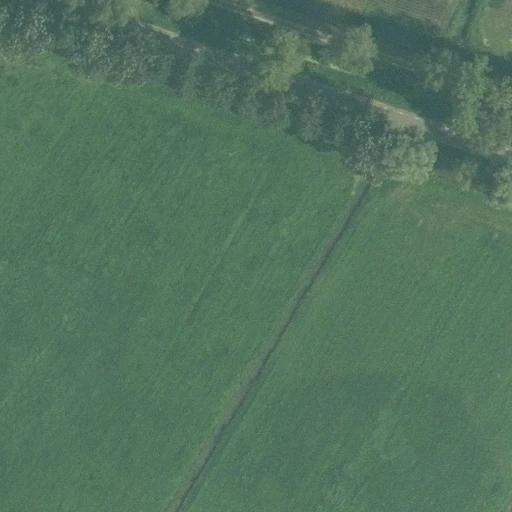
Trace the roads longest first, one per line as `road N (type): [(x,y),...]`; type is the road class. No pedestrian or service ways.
road 1 (tertiary): [(511,158),(41,0)]
road 2 (track): [(229,0),(511,97)]
